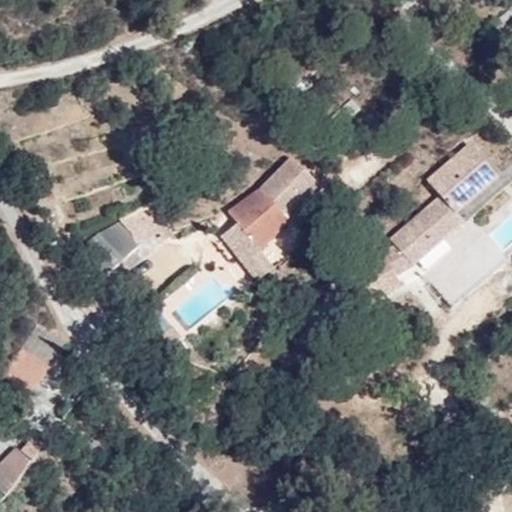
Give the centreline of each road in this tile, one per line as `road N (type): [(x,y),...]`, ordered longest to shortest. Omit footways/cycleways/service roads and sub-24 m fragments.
road 1 (track): [(0,211),(87,359),(152,438),(262,511)]
road 2 (track): [(232,0),(187,27),(58,72),(0,81)]
